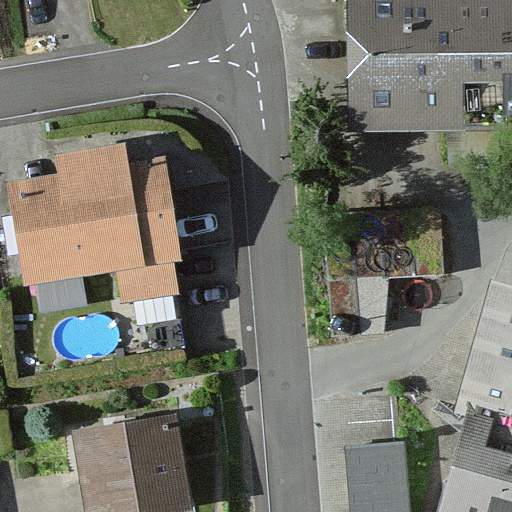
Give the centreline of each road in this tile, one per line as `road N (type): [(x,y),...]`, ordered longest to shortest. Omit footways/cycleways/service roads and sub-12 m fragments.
road 1 (residential): [(296,511),(246,47)]
road 2 (residential): [(246,47),(0,92)]
